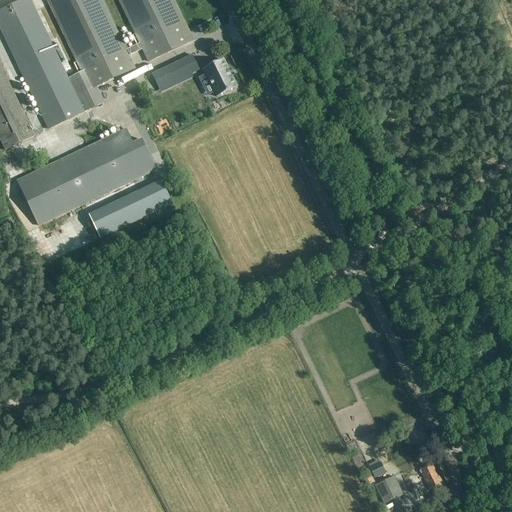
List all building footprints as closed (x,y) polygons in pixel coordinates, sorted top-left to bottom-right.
[(25,0),(18,0),(0,8),(0,24),(49,123),(78,109),(25,0)] [(101,0),(45,0),(81,72),(69,78),(85,112),(104,103),(97,88),(135,69),(101,0)] [(194,42),(174,0),(117,0),(148,64),(194,42)] [(141,50),(139,44),(126,50),(129,56),(141,50)] [(192,56),(152,75),(159,89),(199,70),(192,56)] [(235,88),(221,60),(202,69),(205,74),(198,78),(202,87),(209,83),(216,97),(235,88)] [(0,139),(5,151),(35,137),(0,64),(0,139)] [(17,181),(39,227),(157,171),(142,139),(134,144),(127,129),(17,181)] [(176,209),(166,189),(143,200),(153,220),(176,209)] [(51,231),(60,254),(86,243),(77,221),(51,231)] [(419,475),(421,474),(430,491),(432,489),(433,491),(445,485),(440,476),(438,477),(432,465),(420,471),(412,475),(412,474),(407,476),(411,485),(421,480),(419,475)] [(400,466),(393,469),(396,476),(403,472),(400,466)] [(403,489),(411,485),(407,476),(404,472),(403,472),(396,476),(403,489)] [(394,477),(374,486),(383,505),(404,496),(394,477)]
